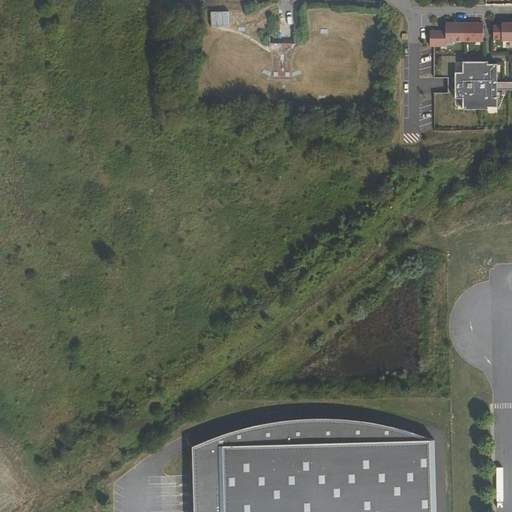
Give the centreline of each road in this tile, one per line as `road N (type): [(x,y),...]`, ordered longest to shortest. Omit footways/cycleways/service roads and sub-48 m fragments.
road 1 (unclassified): [(511,453),(507,279)]
road 2 (residential): [(413,10),(414,135)]
